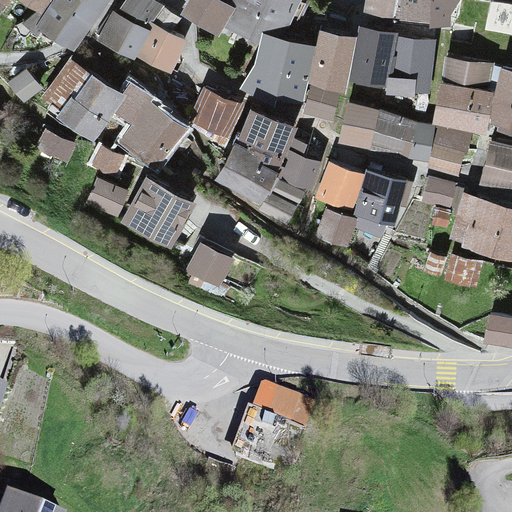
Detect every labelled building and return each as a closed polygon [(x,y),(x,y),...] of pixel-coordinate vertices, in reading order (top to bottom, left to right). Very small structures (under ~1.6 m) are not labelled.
[(11,0),(0,0),(0,5),(6,9),(11,0)] [(52,0),(18,0),(41,16),(52,0)] [(100,0),(45,0),(32,25),(75,48),(100,0)] [(163,7),(152,0),(123,0),(119,7),(151,27),(163,7)] [(238,5),(226,0),(183,0),(178,12),(224,34),(238,5)] [(295,0),(239,0),(238,5),(228,28),(259,40),(266,28),(289,26),(295,0)] [(392,0),(364,0),(365,17),(392,18),(392,0)] [(453,0),(395,0),(396,24),(454,23),(453,0)] [(178,17),(163,7),(154,19),(172,28),(178,17)] [(151,27),(116,12),(102,44),(137,59),(151,27)] [(393,27),(360,23),(358,37),(353,81),(387,84),(393,27)] [(189,37),(156,24),(141,60),(175,73),(189,37)] [(354,32),(316,26),(310,82),(346,89),(354,32)] [(311,42),(266,32),(255,68),(248,64),(237,86),(273,102),(277,96),(300,102),(311,42)] [(436,40),(400,37),(398,71),(434,74),(436,40)] [(492,62),(445,54),(442,76),(489,83),(492,62)] [(88,73),(69,60),(40,97),(59,108),(88,73)] [(511,67),(498,65),(490,93),(486,123),(511,128),(511,67)] [(27,67),(9,83),(27,103),(45,87),(27,67)] [(125,89),(95,69),(75,100),(105,119),(110,112),(125,89)] [(416,76),(390,75),(388,95),(414,97),(416,76)] [(151,98),(129,82),(125,89),(110,112),(131,125),(151,98)] [(490,93),(439,84),(432,123),(441,126),(483,133),(490,93)] [(339,92),(311,85),(303,109),(333,118),(339,92)] [(239,100),(206,87),(192,122),(226,135),(239,100)] [(94,143),(108,121),(105,119),(75,100),(71,97),(57,118),(94,143)] [(190,131),(151,98),(131,125),(118,147),(158,172),(190,131)] [(382,110),(348,101),(338,140),(372,148),(382,110)] [(291,119),(243,102),(232,131),(280,149),(291,119)] [(406,156),(416,120),(382,110),(372,148),(406,156)] [(439,126),(416,120),(406,156),(429,162),(439,126)] [(468,132),(441,126),(432,164),(459,171),(468,132)] [(77,141),(43,127),(33,152),(67,166),(77,141)] [(511,143),(492,139),(483,178),(511,184),(511,143)] [(125,159),(102,147),(92,167),(115,179),(125,159)] [(274,168),(226,147),(211,181),(259,202),(274,168)] [(325,161),(292,149),(281,178),(315,191),(325,161)] [(363,171),(331,161),(319,201),(351,210),(363,171)] [(405,176),(365,166),(353,214),(394,224),(405,176)] [(191,196),(141,174),(118,224),(168,247),(191,196)] [(460,182),(430,176),(425,205),(455,210),(460,182)] [(129,188),(96,177),(86,207),(119,218),(129,188)] [(304,192),(277,180),(271,194),(297,205),(304,192)] [(494,251),(508,202),(463,189),(448,238),(494,251)] [(271,194),(267,193),(259,213),(289,225),(297,205),(271,194)] [(511,203),(508,202),(494,251),(511,256),(511,203)] [(353,216),(328,208),(319,233),(345,242),(353,216)] [(447,228),(450,214),(433,210),(429,224),(447,228)] [(230,255),(195,242),(183,274),(219,287),(230,255)] [(444,257),(427,252),(422,271),(438,276),(444,257)] [(484,258),(450,253),(445,285),(480,290),(484,258)] [(511,316),(485,313),(481,344),(511,347),(511,316)] [(310,400),(261,385),(253,410),(247,408),(232,452),(287,470),(310,400)] [(40,511),(10,499),(4,511),(40,511)]
